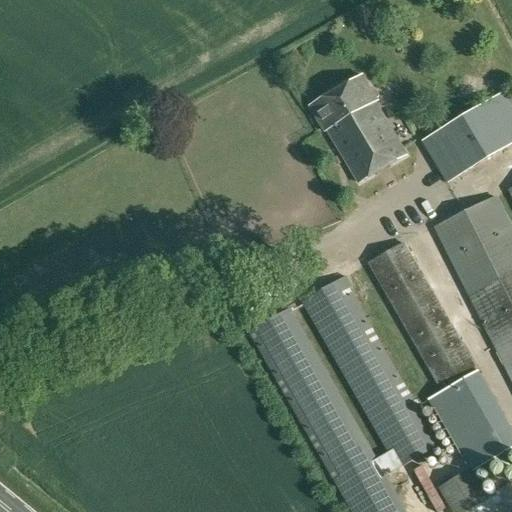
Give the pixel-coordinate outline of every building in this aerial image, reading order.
[(370,90),(362,76),(310,106),(325,132),(328,131),(359,183),(406,156),(375,103),(378,102),(376,100),(378,97),(374,90),(370,90)] [(427,118),(442,99),(424,85),(409,105),(427,118)] [(447,183),(461,175),(511,144),(511,108),(503,94),(423,142),(447,183)] [(511,189),(510,191),(511,195),(511,225),(497,196),(434,228),(469,296),(511,380),(511,189)] [(511,486),(511,432),(478,373),(404,244),(370,264),(443,391),(429,399),(443,423),(462,457),(476,449),(501,493),(511,486)] [(403,511),(384,477),(437,447),(354,302),(358,299),(346,277),(303,302),(389,453),(375,461),(289,310),(250,332),(352,511),(403,511)] [(475,480),(470,470),(438,489),(451,511),(468,511),(488,501),(476,480),(475,480)]
